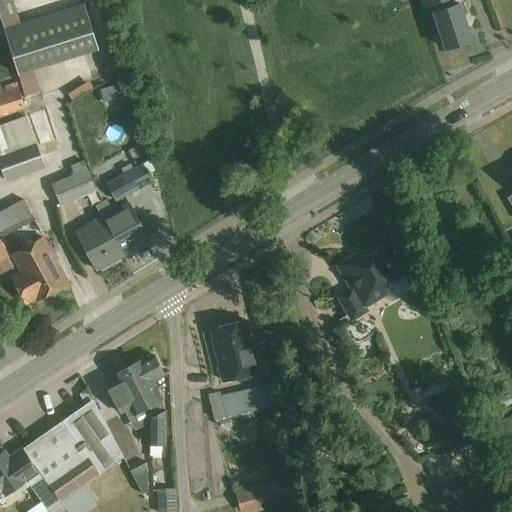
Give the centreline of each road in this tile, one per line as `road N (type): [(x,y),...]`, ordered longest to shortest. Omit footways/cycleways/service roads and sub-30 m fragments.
road 1 (tertiary): [(166,289),(511,84)]
road 2 (unclassified): [(186,511),(174,307),(166,289)]
road 3 (tertiary): [(0,397),(166,289)]
